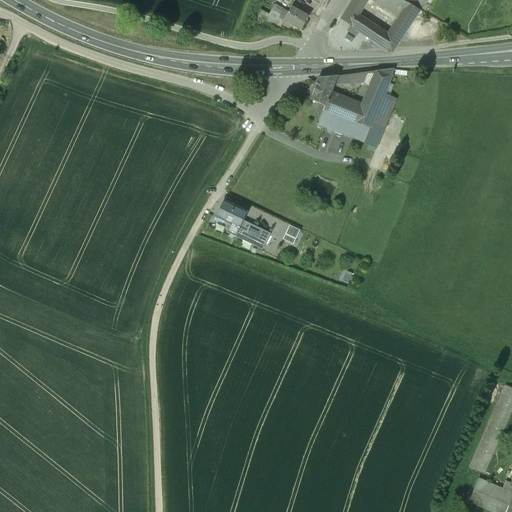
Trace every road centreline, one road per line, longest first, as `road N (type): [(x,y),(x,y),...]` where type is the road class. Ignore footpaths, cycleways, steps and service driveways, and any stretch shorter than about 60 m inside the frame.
road 1 (track): [(158,511),(154,329),(200,219)]
road 2 (secondary): [(296,67),(205,63),(115,46),(14,0)]
road 3 (secondary): [(296,67),(511,51)]
road 4 (residential): [(200,219),(296,67)]
